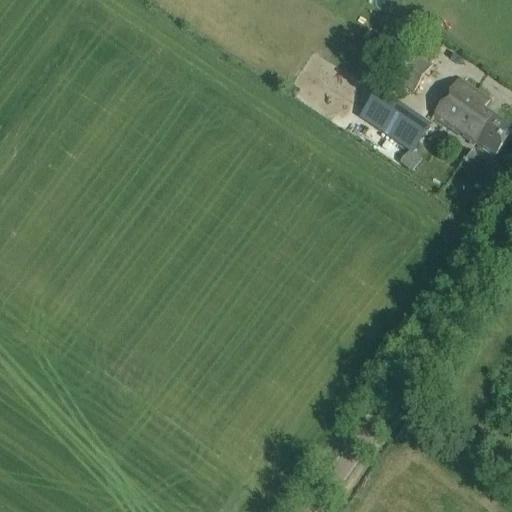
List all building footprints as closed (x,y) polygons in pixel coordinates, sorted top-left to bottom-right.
[(411,96),(431,68),(409,53),(390,80),(411,96)] [(493,161),(511,132),(511,130),(484,112),(492,102),(461,81),(433,121),(493,161)] [(399,118),(419,140),(433,128),(410,103),(401,110),(404,113),(399,118)] [(476,156),(467,150),(460,160),(469,166),(476,156)] [(412,174),(422,162),(409,151),(399,164),(412,174)]
